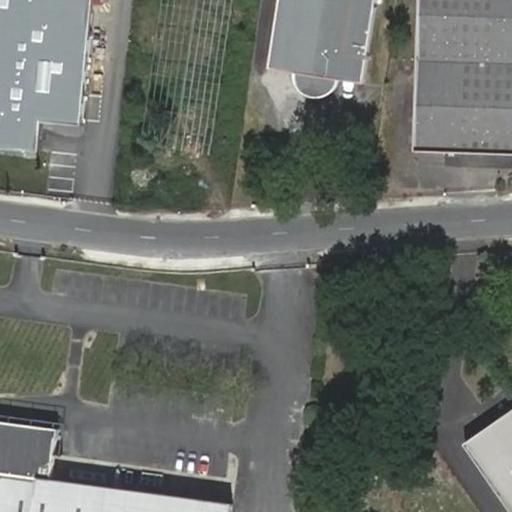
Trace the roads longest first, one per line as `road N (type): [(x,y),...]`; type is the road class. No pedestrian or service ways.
road 1 (residential): [(0,217),(215,239),(511,218)]
road 2 (unknown): [(90,229),(109,0)]
